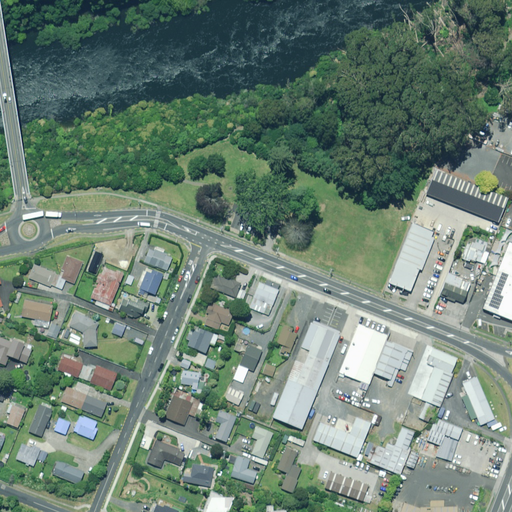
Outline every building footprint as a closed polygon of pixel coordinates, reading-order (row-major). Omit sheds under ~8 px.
[(502,133),(483,126),(478,137),(497,145),(502,133)] [(507,197),(436,169),(426,194),(498,222),(505,204),(507,197)] [(430,238),(407,229),(383,287),(406,297),(430,238)] [(488,243),(479,240),(478,244),(472,242),(471,245),(467,244),(462,259),(470,261),(471,259),(485,264),(489,253),(485,251),(488,243)] [(511,243),(484,310),(511,321),(511,243)] [(150,248),(145,261),(167,270),(173,256),(167,254),(168,252),(155,248),(155,250),(150,248)] [(64,270),(61,277),(75,282),(83,261),(67,254),(62,269),(64,270)] [(35,263),(29,277),(51,286),(57,272),(35,263)] [(95,286),(91,296),(111,304),(124,271),(117,269),(116,271),(105,266),(102,272),(100,271),(96,281),(99,282),(97,287),(95,286)] [(155,293),(164,272),(153,268),(152,271),(147,269),(137,292),(147,296),(149,290),(155,293)] [(134,277),(129,275),(126,283),(131,285),(134,277)] [(236,297),(242,281),(233,278),(232,280),(220,275),(219,277),(215,275),(210,287),(236,297)] [(470,287),(446,277),(441,289),(465,299),(470,287)] [(277,293),(259,285),(249,309),(267,316),(277,293)] [(247,292),(241,290),(236,301),(242,303),(247,292)] [(129,300),(124,298),(119,310),(133,316),(133,315),(136,316),(141,314),(141,312),(143,312),(144,310),(147,311),(150,301),(139,297),(137,300),(130,297),(129,300)] [(54,304),(25,298),(22,315),(50,321),(54,304)] [(234,310),(210,300),(206,311),(209,312),(205,323),(219,329),(222,321),(229,324),(234,310)] [(83,331),(84,346),(98,344),(96,328),(99,322),(76,310),(69,325),(83,331)] [(298,433),(342,324),(313,313),(270,421),(298,433)] [(52,322),(47,334),(56,338),(61,326),(52,322)] [(116,322),(112,332),(122,336),(126,326),(116,322)] [(387,335),(355,322),(337,368),(368,381),(387,335)] [(293,327),(285,324),(278,341),(292,346),(297,334),(291,332),(293,327)] [(190,339),(188,344),(206,351),(210,341),(215,343),(219,335),(199,327),(198,330),(194,328),(192,333),(189,332),(187,338),(190,339)] [(0,335),(0,361),(6,364),(10,356),(27,362),(33,349),(24,345),(25,341),(14,337),(12,341),(0,335)] [(407,346),(388,338),(372,376),(392,384),(407,346)] [(243,345),(237,343),(235,350),(241,352),(243,345)] [(263,348),(249,343),(240,364),(255,370),(263,348)] [(457,358),(432,348),(426,364),(434,367),(451,374),(457,358)] [(211,351),(206,362),(212,364),(216,354),(211,351)] [(63,356),(58,369),(111,390),(118,373),(97,364),(95,368),(63,356)] [(183,358),(180,365),(188,368),(191,361),(183,358)] [(276,367),(267,363),(263,372),(273,376),(276,367)] [(248,368),(239,365),(234,378),(243,381),(248,368)] [(440,404),(451,374),(434,367),(422,398),(440,404)] [(202,372),(183,369),(181,383),(193,385),(192,388),(197,389),(199,376),(201,376),(202,372)] [(495,418),(479,375),(463,381),(479,423),(495,418)] [(108,402),(67,386),(61,400),(102,416),(108,402)] [(244,393),(230,387),(225,398),(239,404),(244,393)] [(194,402),(173,394),(164,416),(185,424),(194,402)] [(7,422),(18,426),(26,406),(16,402),(15,405),(10,403),(7,411),(11,412),(7,422)] [(40,403),(29,431),(42,436),(48,420),(49,420),(52,412),(51,412),(53,408),(40,403)] [(435,407),(426,403),(420,417),(429,421),(435,407)] [(215,437),(227,441),(237,416),(220,409),(215,421),(221,423),(215,437)] [(74,431),(94,439),(98,428),(95,427),(98,421),(84,415),(84,417),(80,415),(74,431)] [(71,422),(59,417),(54,429),(66,434),(71,422)] [(435,429),(445,433),(459,438),(463,427),(440,418),(435,429)] [(346,438),(317,427),(309,448),(327,455),(353,465),(369,427),(353,420),(346,438)] [(274,432),(257,425),(252,436),(258,439),(252,453),(263,458),(274,432)] [(415,431),(402,426),(394,443),(386,467),(399,473),(415,431)] [(428,439),(441,444),(444,436),(445,433),(435,429),(432,428),(428,439)] [(458,440),(444,436),(441,444),(437,455),(452,461),(458,440)] [(165,458),(180,464),(186,450),(156,439),(147,462),(161,467),(165,458)] [(209,446),(197,441),(194,451),(206,455),(209,446)] [(22,442),(16,458),(34,465),(41,447),(33,444),(33,446),(22,442)] [(370,462),(386,467),(394,443),(378,444),(370,462)] [(298,451),(286,446),(277,468),(288,472),(282,487),(292,492),(302,468),(293,464),(298,451)] [(42,449),(38,459),(45,461),(48,452),(42,449)] [(418,454),(411,452),(407,464),(414,467),(418,454)] [(237,454),(230,476),(254,483),(258,472),(247,468),(251,459),(237,454)] [(58,460),(53,474),(79,485),(85,471),(58,460)] [(185,472),(183,481),(211,486),(214,467),(193,463),(191,474),(185,472)] [(369,484),(331,470),(325,487),(363,500),(369,484)] [(228,511),(234,497),(212,497),(206,511),(228,511)] [(430,501),(430,507),(420,507),(420,509),(404,503),(400,511),(457,511),(458,507),(444,507),(444,501),(430,501)] [(157,502),(152,511),(180,511),(179,511),(180,509),(164,503),(163,505),(157,502)]
